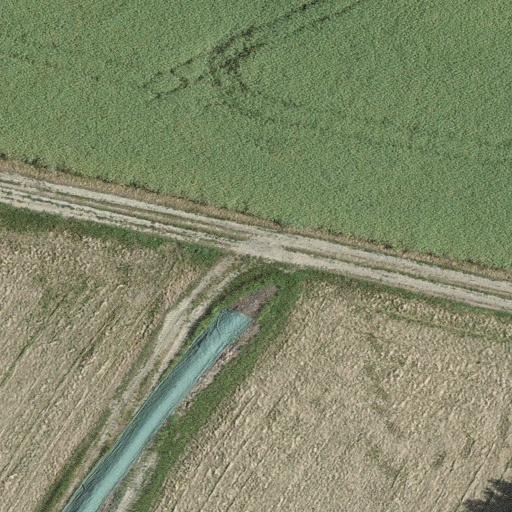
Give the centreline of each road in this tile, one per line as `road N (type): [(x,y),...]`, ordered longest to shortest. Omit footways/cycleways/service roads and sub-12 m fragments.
road 1 (track): [(511,290),(0,176)]
road 2 (track): [(69,511),(182,327),(273,239)]
